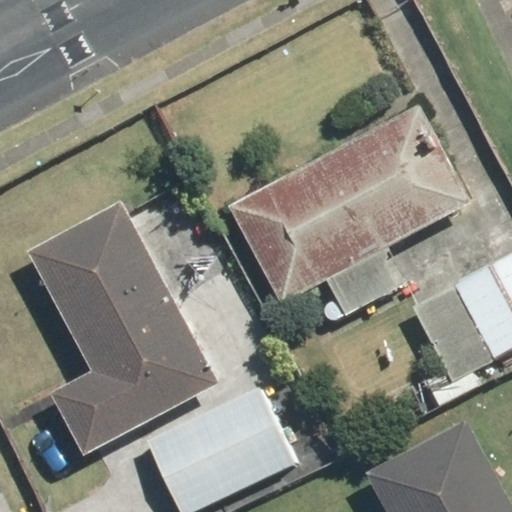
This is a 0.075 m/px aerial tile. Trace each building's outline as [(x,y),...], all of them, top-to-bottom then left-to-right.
[(435,101),(242,201),(294,302),(337,280),(354,314),(419,281),(401,245),(487,201),(435,101)] [(134,205),(40,256),(101,368),(64,388),(98,451),(228,380),(134,205)] [(511,260),(428,306),(470,383),(511,360),(511,260)] [(193,511),(200,511),(306,456),(265,379),(154,438),(193,511)] [(511,511),(511,475),(482,416),(380,468),(402,511),(511,511)]
